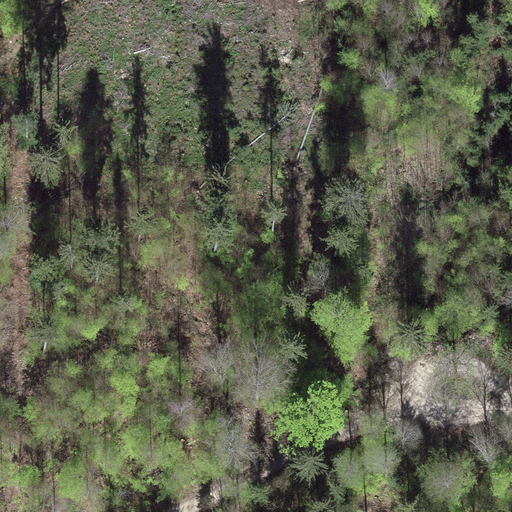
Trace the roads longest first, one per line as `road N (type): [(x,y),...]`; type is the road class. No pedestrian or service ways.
road 1 (track): [(186,511),(404,409),(449,399),(511,404)]
road 2 (track): [(511,445),(380,511)]
